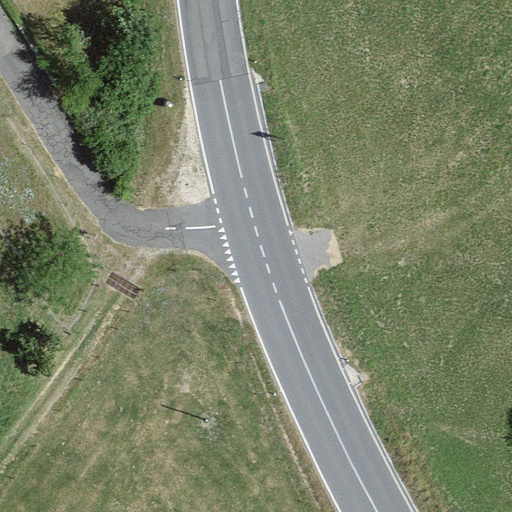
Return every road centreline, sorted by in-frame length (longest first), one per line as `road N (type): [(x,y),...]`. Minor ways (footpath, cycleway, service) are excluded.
road 1 (residential): [(258,234),(162,225),(104,199),(0,42)]
road 2 (tertiary): [(258,234),(300,350),(379,511)]
road 3 (tertiary): [(216,0),(258,234)]
